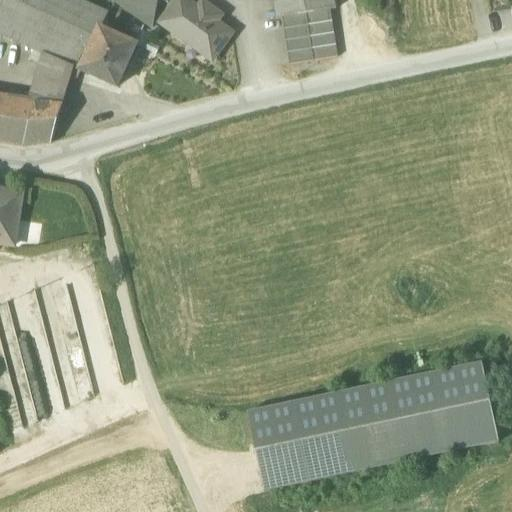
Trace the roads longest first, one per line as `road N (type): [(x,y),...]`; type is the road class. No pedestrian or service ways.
road 1 (residential): [(0,159),(84,154),(511,50)]
road 2 (track): [(202,511),(137,363),(84,154)]
